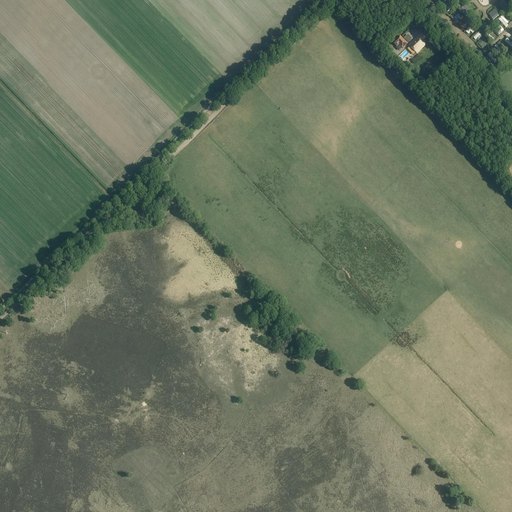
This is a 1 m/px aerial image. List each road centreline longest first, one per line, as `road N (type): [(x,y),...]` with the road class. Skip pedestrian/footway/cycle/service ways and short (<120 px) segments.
road 1 (track): [(0,319),(330,0)]
road 2 (track): [(511,109),(405,0)]
